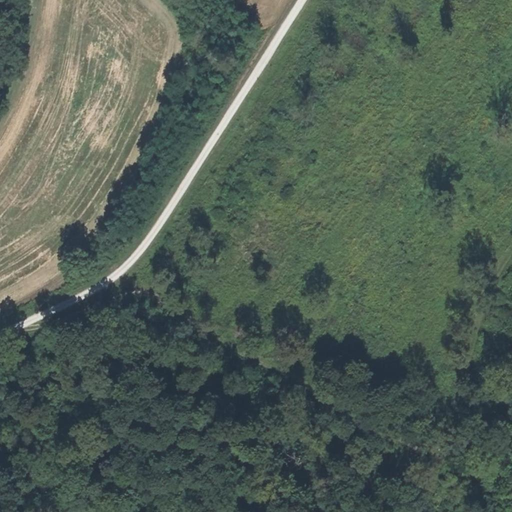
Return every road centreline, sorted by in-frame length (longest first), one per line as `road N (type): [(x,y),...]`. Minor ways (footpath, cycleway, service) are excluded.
road 1 (track): [(511,257),(495,274),(442,436),(426,450),(153,294),(123,294),(15,327)]
road 2 (track): [(0,334),(134,260),(302,0)]
road 3 (track): [(0,118),(35,0)]
